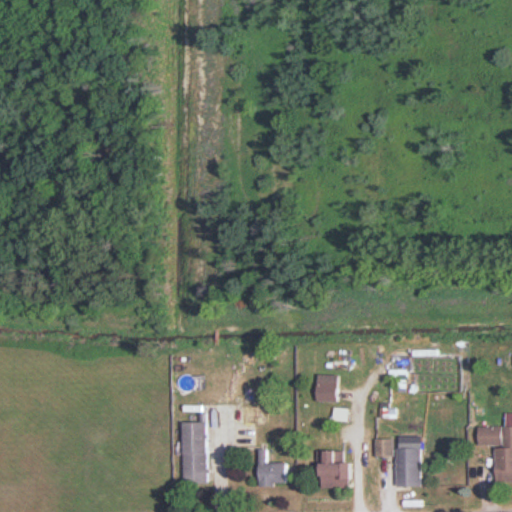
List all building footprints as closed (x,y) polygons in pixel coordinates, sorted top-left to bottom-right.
[(341,373),(321,373),(321,401),(341,401),(341,373)] [(211,482),(211,421),(187,421),(187,482),(211,482)] [(511,426),(480,426),(480,445),(498,445),(498,482),(511,481),(511,426)] [(379,439),(379,456),(397,456),(397,439),(379,439)] [(400,448),(400,485),(424,485),(424,448),(400,448)] [(291,461),(271,461),(271,450),(263,450),(263,484),(291,484),(291,461)] [(326,487),(354,487),(354,461),(348,461),(348,450),(326,450),(326,487)]
